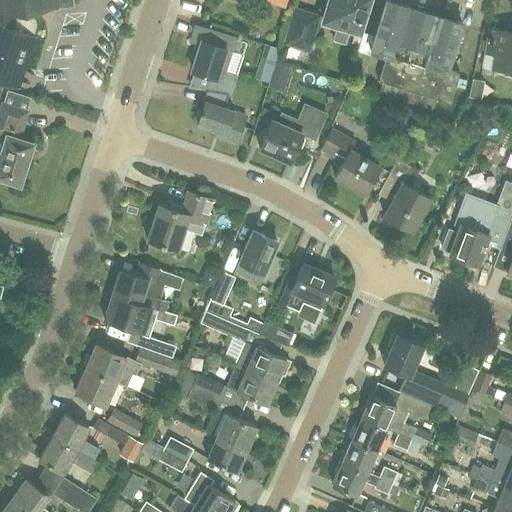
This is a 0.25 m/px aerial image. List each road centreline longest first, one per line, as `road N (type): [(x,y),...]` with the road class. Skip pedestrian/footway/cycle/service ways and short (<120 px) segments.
road 1 (residential): [(383,266),(258,186),(114,137)]
road 2 (residential): [(272,511),(383,266)]
road 3 (residential): [(0,435),(43,365),(77,254)]
road 4 (residential): [(114,137),(157,0)]
road 5 (residential): [(511,319),(383,266)]
road 6 (residential): [(77,254),(114,137)]
